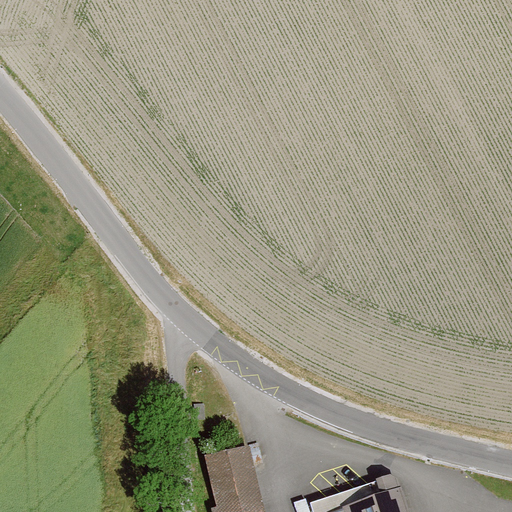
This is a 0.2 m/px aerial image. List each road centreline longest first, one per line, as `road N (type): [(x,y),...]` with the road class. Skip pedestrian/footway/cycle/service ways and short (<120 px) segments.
road 1 (tertiary): [(0,94),(174,310),(242,364),(374,428),(511,462)]
road 2 (track): [(187,511),(174,310)]
